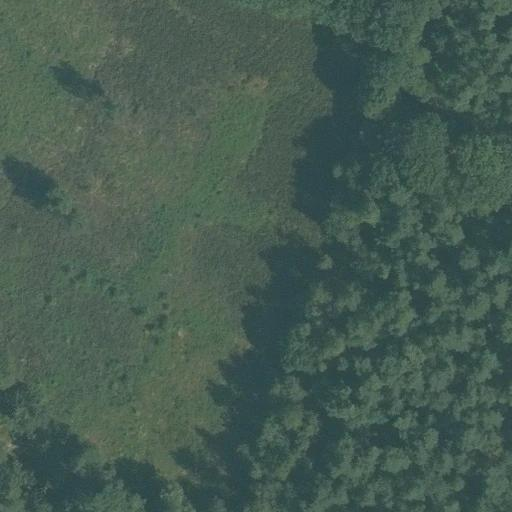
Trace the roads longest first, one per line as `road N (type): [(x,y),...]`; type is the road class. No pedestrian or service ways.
road 1 (track): [(392,0),(412,14),(399,98),(409,129),(511,176)]
road 2 (unknown): [(0,440),(186,511)]
